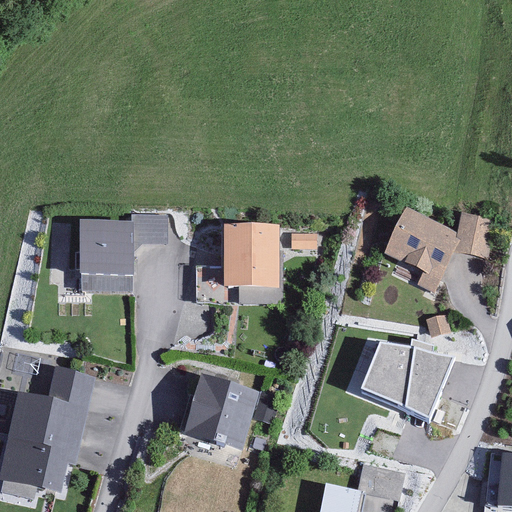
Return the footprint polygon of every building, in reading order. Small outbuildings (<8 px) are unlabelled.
[(458,217),(454,236),(407,212),(384,257),(413,272),(409,282),(430,293),(436,280),(442,282),(455,256),(484,261),(491,223),(458,217)] [(165,219),(131,220),(131,230),(80,231),(81,282),(136,282),(136,246),(165,246),(165,219)] [(279,234),(224,233),(224,272),(195,272),(194,304),(227,304),(227,297),(278,298),(279,234)] [(314,238),(290,238),(290,253),(313,253),(314,238)] [(447,334),(444,318),(425,322),(428,338),(447,334)] [(370,403),(407,406),(405,428),(435,431),(441,362),(375,356),(370,403)] [(37,364),(16,359),(13,374),(34,379),(37,364)] [(93,383),(54,375),(48,408),(15,401),(0,474),(0,484),(60,497),(68,461),(77,463),(93,383)] [(256,399),(199,384),(184,438),(193,441),(189,454),(232,467),(236,454),(242,456),(252,421),(269,426),(276,399),(257,394),(256,399)] [(498,511),(511,511),(511,452),(489,450),(484,511),(498,511)] [(400,475),(361,469),(357,494),(396,501),(400,475)] [(355,511),(358,497),(327,491),(322,511),(355,511)]
